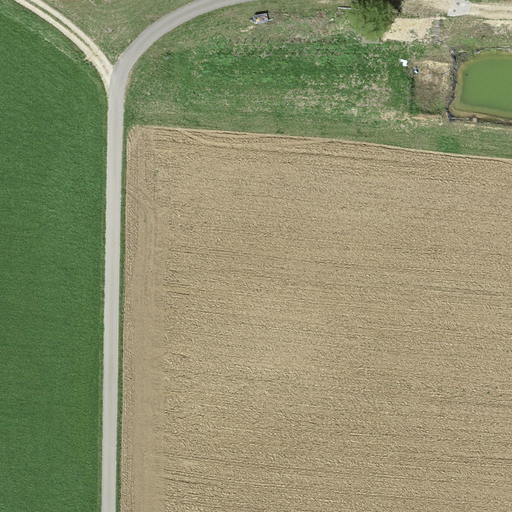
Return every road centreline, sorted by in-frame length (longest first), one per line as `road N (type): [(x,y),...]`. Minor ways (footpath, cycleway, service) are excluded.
road 1 (track): [(110,511),(113,102),(132,58),(180,19),(224,0)]
road 2 (track): [(113,102),(92,57),(19,0)]
